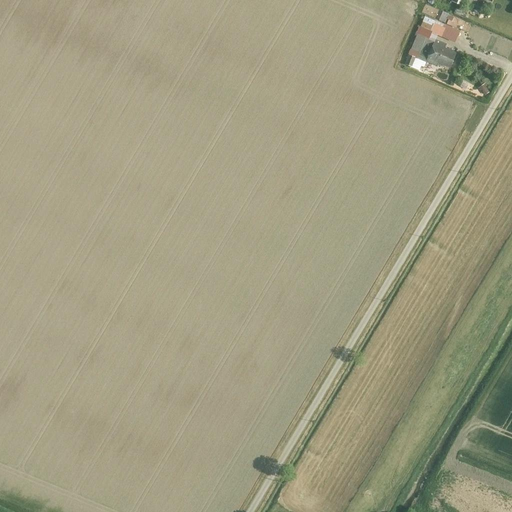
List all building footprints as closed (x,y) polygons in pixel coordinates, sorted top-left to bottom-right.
[(455,38),(460,27),(425,13),(418,29),(435,36),(435,35),(437,31),(455,38)] [(435,36),(418,29),(412,44),(420,47),(429,51),(435,36)] [(429,51),(420,47),(418,54),(437,61),(438,58),(450,63),(457,47),(446,43),(447,40),(435,35),(435,36),(429,51)] [(411,62),(416,53),(409,50),(405,59),(411,62)] [(489,89),(484,80),(479,84),(484,92),(489,89)]
